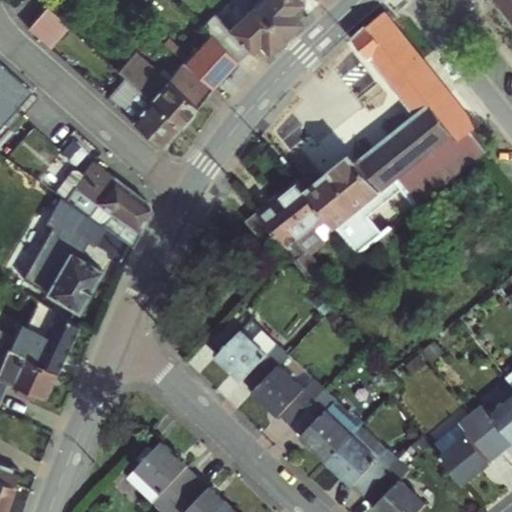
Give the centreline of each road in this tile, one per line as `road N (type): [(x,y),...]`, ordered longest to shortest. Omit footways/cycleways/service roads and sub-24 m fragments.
road 1 (tertiary): [(185,199),(248,111),(361,0)]
road 2 (residential): [(313,511),(120,338)]
road 3 (residential): [(185,199),(0,28)]
road 4 (tertiary): [(49,511),(120,338)]
road 5 (residential): [(411,0),(511,126)]
road 6 (tertiary): [(120,338),(185,199)]
